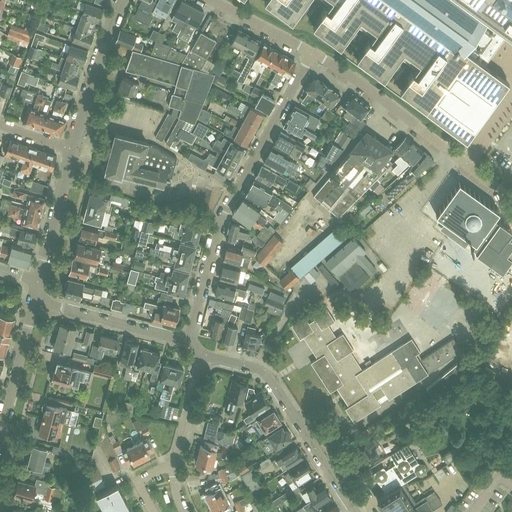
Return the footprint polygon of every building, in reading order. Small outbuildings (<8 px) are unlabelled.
[(103,9),(86,2),(80,0),(75,13),(96,21),(98,21),(103,9)] [(175,0),(158,0),(157,2),(155,0),(154,0),(142,0),(135,16),(148,23),(152,16),(150,14),(151,11),(166,19),(175,0)] [(179,32),(180,29),(192,5),(181,0),(174,14),(179,17),(172,29),(179,32)] [(408,77),(409,78),(400,90),(466,139),(509,81),(485,64),(500,44),(509,31),(511,33),(511,0),(264,0),(264,1),(292,22),(307,0),(322,0),(329,5),(326,8),(325,7),(321,13),(322,14),(313,26),(340,47),(356,25),(372,37),(370,40),(369,39),(364,45),(365,46),(356,58),(384,79),(400,57),(416,68),(413,72),(412,71),(408,77)] [(196,25),(199,20),(204,11),(192,5),(180,29),(187,32),(192,23),(196,25)] [(92,33),(96,21),(75,13),(73,18),(79,20),(77,27),(92,33)] [(46,17),(42,16),(37,29),(46,32),(48,26),(44,25),(46,17)] [(10,30),(30,37),(33,30),(25,27),(24,29),(12,24),(10,30)] [(92,33),(77,27),(76,28),(70,25),(69,30),(75,32),(72,40),(89,46),(94,34),(92,33)] [(242,50),(249,35),(238,29),(233,38),(230,44),(242,50)] [(8,36),(21,40),(28,43),(30,37),(10,30),(8,36)] [(136,36),(130,33),(120,30),(116,42),(140,51),(143,45),(134,41),(136,36)] [(45,36),(36,32),(32,45),(36,46),(38,40),(43,41),(45,36)] [(165,59),(170,48),(172,46),(162,43),(166,35),(160,33),(156,41),(155,43),(151,55),(165,59)] [(230,72),(228,78),(243,82),(246,76),(251,66),(256,57),(253,55),(260,41),(249,35),(242,50),(247,52),(245,55),(249,57),(238,76),(230,72)] [(256,57),(251,66),(262,72),(266,64),(275,49),(264,43),(259,51),(256,57)] [(87,50),(78,47),(70,44),(67,53),(56,49),(54,53),(62,56),(66,58),(81,63),(83,63),(87,50)] [(27,55),(35,58),(38,48),(30,46),(27,55)] [(181,64),(186,54),(170,48),(165,59),(181,64)] [(165,59),(151,55),(132,49),(125,70),(135,72),(176,84),(173,93),(172,92),(169,105),(172,106),(181,109),(185,97),(203,102),(210,85),(215,74),(210,72),(201,70),(181,64),(165,59)] [(277,70),(285,55),(275,49),(266,64),(262,72),(260,77),(265,80),(272,67),(277,70)] [(9,63),(11,64),(19,67),(23,57),(13,54),(9,63)] [(282,73),(288,76),(295,63),(294,61),(285,55),(277,70),(272,78),(270,82),(276,85),(282,73)] [(77,75),(81,63),(66,58),(62,56),(59,63),(54,61),(52,67),(55,68),(79,76),(79,75),(77,75)] [(53,81),(74,88),(79,76),(55,68),(52,67),(51,71),(56,73),(53,81)] [(213,67),(210,72),(215,74),(228,78),(230,72),(217,69),(217,71),(214,70),(214,68),(213,67)] [(18,83),(24,85),(29,72),(22,70),(18,83)] [(230,79),(215,75),(212,82),(225,89),(230,79)] [(311,97),(322,81),(314,75),(304,88),(309,92),(301,102),(305,105),(311,97)] [(246,76),(243,82),(246,83),(249,84),(252,79),(247,76),(246,76)] [(139,83),(132,80),(123,77),(121,83),(120,83),(118,87),(119,88),(118,90),(122,91),(121,95),(130,98),(134,87),(137,89),(139,83)] [(242,86),(242,84),(240,83),(236,81),(235,83),(234,86),(237,88),(240,89),(240,88),(242,86)] [(322,101),(332,88),(322,81),(311,97),(315,100),(317,97),(322,101)] [(12,86),(3,83),(0,90),(0,94),(9,97),(12,86)] [(275,100),(266,95),(262,93),(263,91),(253,86),(249,84),(246,83),(242,89),(259,98),(255,105),(269,112),(275,100)] [(31,103),(35,92),(23,88),(20,99),(31,103)] [(331,107),(340,94),(332,89),(332,88),(322,101),(318,106),(322,109),(326,104),(331,107)] [(32,126),(43,95),(38,93),(33,108),(28,107),(23,123),(32,126)] [(346,101),(343,105),(348,109),(343,116),(347,118),(361,100),(352,93),(346,101)] [(43,95),(32,126),(42,129),(47,113),(51,101),(47,99),(48,96),(43,95)] [(181,109),(172,106),(170,114),(179,118),(185,120),(193,123),(194,124),(197,118),(201,107),(203,102),(185,97),(181,109)] [(51,133),(62,101),(57,100),(52,115),(47,113),(42,129),(51,133)] [(350,121),(343,130),(350,135),(362,120),(361,120),(370,107),(361,100),(347,118),(350,121)] [(61,136),(66,119),(61,118),(66,103),(62,101),(51,133),(61,136)] [(245,118),(257,125),(263,114),(241,101),(237,108),(229,103),(226,107),(245,118)] [(314,111),(317,106),(312,103),(308,109),(314,113),(314,111)] [(309,113),(295,105),(288,117),(303,125),(305,126),(305,127),(313,131),(319,119),(309,113)] [(197,118),(207,123),(212,113),(201,107),(197,118)] [(326,120),(332,112),(331,111),(327,108),(320,117),(326,120)] [(332,112),(326,120),(331,124),(337,115),(332,112)] [(305,126),(303,125),(288,117),(284,126),(300,135),(302,131),(314,137),(316,133),(314,131),(313,131),(305,127),(305,126)] [(177,134),(185,120),(179,118),(165,143),(170,145),(172,143),(177,134)] [(252,135),(257,125),(245,118),(239,128),(252,135)] [(185,120),(177,134),(185,139),(193,123),(185,120)] [(208,127),(198,122),(193,132),(203,138),(208,127)] [(239,128),(235,125),(234,125),(231,131),(226,128),(223,132),(246,145),(252,135),(239,128)] [(305,145),(289,136),(281,132),(274,144),(288,152),(298,158),(305,145)] [(392,157),(388,154),(391,150),(366,132),(333,173),(332,172),(330,174),(331,175),(314,196),(338,218),(358,198),(361,195),(370,186),(377,179),(393,163),(389,160),(392,157)] [(352,137),(344,132),(338,144),(345,148),(352,137)] [(146,143),(147,142),(115,134),(111,149),(109,157),(105,172),(163,187),(166,176),(172,177),(177,158),(155,145),(146,143)] [(395,150),(393,152),(395,153),(397,151),(401,155),(412,142),(406,136),(394,149),(395,150)] [(239,157),(244,148),(223,137),(221,141),(217,139),(214,144),(239,157)] [(19,158),(24,144),(10,140),(5,153),(19,158)] [(334,160),(344,148),(331,141),(324,154),(334,160)] [(412,164),(418,156),(423,151),(412,142),(401,155),(407,160),(403,164),(407,168),(412,164)] [(25,172),(33,148),(24,144),(19,158),(24,160),(20,170),(25,172)] [(235,166),(239,157),(214,144),(212,148),(224,154),(222,159),(235,166)] [(268,155),(296,171),(296,170),(299,165),(289,160),(290,156),(281,151),(272,147),(268,155)] [(38,165),(43,151),(33,148),(25,172),(29,173),(32,163),(38,165)] [(38,165),(42,166),(52,170),(56,155),(43,151),(38,165)] [(230,175),(235,166),(222,159),(210,152),(207,157),(213,160),(211,165),(230,175)] [(406,177),(410,181),(413,179),(414,179),(414,178),(413,178),(414,177),(434,160),(424,152),(411,168),(414,170),(406,177)] [(190,153),(187,158),(198,167),(204,170),(208,163),(208,162),(203,159),(190,153)] [(294,175),(296,171),(268,155),(264,162),(282,172),(283,169),(294,175)] [(314,160),(311,165),(324,173),(334,162),(322,155),(318,162),(314,160)] [(307,157),(304,161),(311,165),(314,160),(309,156),(307,157)] [(286,179),(262,166),(256,177),(270,185),(273,179),(283,185),(286,179)] [(197,172),(192,182),(213,194),(219,183),(208,178),(211,173),(204,170),(198,167),(195,171),(197,172)] [(316,169),(310,177),(316,182),(322,174),(316,169)] [(11,178),(4,175),(1,182),(9,185),(11,179),(11,178)] [(309,179),(302,187),(309,191),(316,182),(313,181),(309,179)] [(373,189),(380,183),(380,182),(379,182),(377,179),(370,186),(373,189)] [(272,190),(264,185),(254,180),(250,188),(277,203),(289,210),(291,207),(280,198),(271,193),(272,190)] [(386,195),(390,200),(393,197),(393,196),(404,187),(405,187),(405,186),(407,184),(403,180),(386,195)] [(40,183),(32,181),(29,190),(37,192),(40,183)] [(459,181),(436,214),(475,242),(472,247),(502,269),(511,254),(511,248),(509,247),(511,243),(511,238),(508,235),(511,230),(499,221),(500,221),(495,217),(499,210),(459,181)] [(186,192),(183,197),(194,203),(197,199),(207,204),(213,194),(192,182),(187,192),(186,192)] [(379,183),(373,189),(378,194),(384,188),(379,183)] [(250,188),(246,196),(264,206),(266,203),(278,210),(272,218),(280,224),(290,213),(288,212),(289,210),(277,203),(250,188)] [(14,190),(13,195),(23,198),(28,199),(26,204),(43,208),(46,198),(14,190)] [(110,199),(100,196),(91,194),(89,199),(88,199),(86,206),(104,211),(110,213),(112,206),(108,205),(110,199)] [(131,200),(122,197),(113,195),(112,200),(124,203),(123,206),(129,207),(131,200)] [(243,199),(238,206),(263,225),(266,220),(258,214),(260,211),(243,199)] [(10,205),(9,210),(41,218),(43,208),(26,204),(25,209),(21,208),(10,205)] [(372,209),(373,208),(370,205),(370,204),(362,210),(360,212),(364,217),(366,214),(372,209)] [(104,211),(86,206),(84,213),(85,214),(84,219),(94,222),(103,224),(105,224),(104,230),(112,232),(113,227),(107,225),(110,213),(104,211)] [(263,225),(238,206),(233,213),(249,226),(252,223),(261,230),(270,236),(272,233),(273,232),(268,228),(263,225)] [(9,210),(8,215),(18,217),(23,218),(21,224),(38,228),(41,218),(9,210)] [(202,221),(192,218),(188,217),(186,223),(174,220),(173,225),(199,232),(200,228),(201,228),(203,222),(202,222),(202,221)] [(240,224),(236,221),(232,218),(231,222),(230,221),(229,227),(228,227),(227,231),(228,231),(226,238),(235,241),(237,233),(248,236),(251,238),(255,243),(262,246),(265,242),(257,236),(241,225),(240,224)] [(142,229),(141,230),(152,233),(154,224),(144,221),(142,229)] [(21,229),(12,227),(13,225),(4,223),(2,230),(10,232),(9,234),(18,236),(17,242),(24,244),(33,246),(37,234),(27,231),(21,229)] [(140,224),(134,223),(131,235),(140,237),(141,230),(142,229),(139,229),(140,224)] [(198,236),(199,232),(173,225),(172,230),(177,232),(176,237),(196,243),(196,242),(198,242),(199,236),(198,236)] [(112,232),(104,230),(98,228),(98,230),(82,226),(81,232),(79,232),(78,235),(79,237),(79,238),(88,241),(95,243),(97,236),(103,238),(104,236),(115,239),(117,233),(114,232),(112,232)] [(261,230),(257,236),(265,242),(270,236),(261,230)] [(254,255),(254,256),(264,265),(283,242),(272,233),(270,236),(265,242),(262,246),(255,255),(254,255)] [(375,268),(373,265),(363,254),(366,251),(353,237),(326,261),(338,276),(337,277),(349,291),(375,268)] [(11,248),(2,245),(3,241),(0,239),(0,249),(0,250),(10,253),(30,259),(32,250),(12,244),(11,248)] [(129,239),(125,254),(132,256),(136,241),(129,239)] [(179,249),(168,246),(151,241),(149,247),(192,258),(193,254),(195,254),(196,248),(195,248),(195,247),(181,243),(179,249)] [(104,250),(87,245),(78,243),(77,244),(76,244),(73,254),(75,254),(74,255),(103,263),(105,255),(102,254),(104,250)] [(242,250),(254,255),(255,255),(256,249),(243,244),(241,250),(242,250)] [(191,261),(192,258),(149,247),(148,252),(161,256),(161,255),(171,257),(170,263),(189,269),(190,267),(191,268),(193,262),(191,261)] [(236,248),(236,250),(227,247),(225,253),(224,254),(223,257),(224,258),(224,259),(239,263),(241,257),(253,260),(254,256),(254,255),(242,250),(241,250),(236,248)] [(135,257),(142,259),(144,251),(136,249),(135,257)] [(28,267),(30,259),(10,253),(0,250),(0,254),(9,257),(8,261),(28,267)] [(108,269),(83,262),(73,260),(72,266),(70,266),(69,269),(70,270),(70,272),(89,278),(91,271),(106,276),(108,269)] [(145,263),(135,260),(134,266),(133,268),(143,271),(144,270),(145,263)] [(110,268),(121,271),(123,264),(112,261),(110,268)] [(240,268),(233,267),(224,264),(220,278),(236,283),(240,268)] [(338,283),(322,264),(317,268),(334,287),(338,283)] [(188,274),(188,272),(174,269),(172,275),(161,272),(160,277),(185,284),(186,280),(188,280),(189,274),(188,274)] [(286,289),(299,278),(291,269),(279,280),(286,289)] [(184,288),(185,284),(160,277),(152,275),(151,280),(158,282),(165,284),(163,289),(168,291),(182,294),(183,293),(184,294),(186,288),(184,288)] [(65,286),(94,293),(101,295),(103,290),(83,285),(84,282),(68,278),(68,281),(66,280),(65,286)] [(245,296),(246,290),(244,289),(228,285),(219,283),(217,288),(215,289),(215,292),(216,294),(216,295),(225,298),(232,299),(234,300),(236,294),(240,295),(238,301),(248,303),(248,302),(249,297),(245,296)] [(246,289),(261,294),(263,288),(248,283),(246,289)] [(92,299),(94,293),(65,286),(63,291),(65,292),(64,294),(79,298),(80,296),(92,299)] [(166,298),(172,300),(173,294),(162,291),(160,297),(166,298)] [(267,297),(283,304),(285,298),(269,292),(268,295),(267,297)] [(166,298),(160,297),(159,296),(157,304),(145,301),(144,307),(150,308),(179,316),(180,310),(178,310),(179,307),(164,303),(166,298)] [(283,304),(267,297),(266,297),(263,304),(267,306),(265,311),(278,317),(283,304)] [(121,311),(124,302),(112,299),(110,308),(121,311)] [(224,302),(216,300),(214,306),(231,311),(233,304),(224,302)] [(124,302),(121,311),(121,312),(128,313),(128,311),(134,313),(136,305),(124,302)] [(248,308),(244,321),(250,323),(255,304),(248,302),(248,303),(246,308),(248,308)] [(248,308),(246,308),(241,306),(237,318),(243,320),(242,321),(244,321),(248,308)] [(342,332),(336,337),(328,324),(335,320),(326,307),(313,315),(315,319),(309,323),(305,316),(292,325),(300,338),(303,336),(318,358),(311,362),(330,391),(337,387),(349,406),(345,408),(354,421),(380,404),(377,399),(386,393),(389,398),(428,373),(419,359),(419,360),(415,354),(420,351),(411,337),(403,343),(371,363),(369,360),(366,362),(368,366),(362,369),(350,351),(353,349),(342,332)] [(150,308),(148,314),(154,315),(152,320),(159,322),(160,319),(175,323),(175,321),(177,321),(179,316),(150,308)] [(210,334),(220,336),(224,321),(226,322),(228,316),(215,313),(214,318),(210,334)] [(234,342),(236,332),(237,327),(232,325),(236,315),(231,314),(227,323),(225,329),(223,339),(228,340),(229,342),(231,342),(233,342),(234,342)] [(14,319),(4,317),(0,315),(0,328),(11,332),(14,319)] [(76,328),(70,326),(60,324),(57,335),(73,339),(76,328)] [(260,335),(253,334),(255,328),(247,326),(244,338),(242,348),(257,352),(259,342),(262,342),(266,336),(263,334),(260,335)] [(0,341),(8,344),(11,332),(0,328),(0,341)] [(94,332),(87,330),(83,343),(91,344),(94,332)] [(93,344),(90,355),(102,358),(104,348),(115,351),(119,352),(122,342),(118,341),(118,339),(118,336),(114,335),(112,337),(101,334),(99,344),(98,346),(93,344)] [(70,352),(73,339),(57,335),(54,348),(70,352)] [(453,338),(421,359),(429,372),(461,350),(453,338)] [(134,361),(136,354),(138,344),(125,341),(122,350),(120,358),(121,358),(119,364),(127,366),(126,370),(133,372),(135,363),(136,361),(134,361)] [(146,367),(151,352),(150,352),(151,350),(141,348),(139,357),(137,364),(135,363),(133,372),(132,376),(137,377),(140,365),(146,367)] [(86,362),(88,356),(88,355),(75,351),(73,358),(86,362)] [(155,383),(157,373),(160,363),(158,362),(160,354),(151,352),(146,367),(146,368),(152,370),(149,381),(155,383)] [(53,377),(52,380),(60,383),(60,381),(69,383),(68,385),(76,387),(79,377),(88,380),(91,371),(67,365),(67,363),(58,361),(55,370),(55,369),(54,371),(52,370),(51,377),(53,377)] [(466,375),(457,363),(426,388),(436,400),(466,375)] [(113,376),(115,369),(94,364),(92,371),(113,376)] [(164,405),(165,398),(173,366),(164,364),(160,379),(165,380),(159,403),(164,405)] [(174,383),(179,384),(183,369),(173,366),(165,398),(170,399),(174,383)] [(125,374),(123,378),(131,380),(132,376),(133,372),(126,370),(125,374)] [(243,400),(242,400),(247,385),(245,384),(246,383),(240,382),(240,383),(233,381),(226,410),(232,411),(234,404),(241,406),(243,400)] [(262,391),(256,394),(254,390),(254,389),(249,387),(246,398),(249,401),(245,403),(250,411),(249,415),(243,418),(246,423),(254,418),(260,414),(258,411),(269,405),(264,397),(265,397),(262,391)] [(134,404),(125,401),(124,402),(122,409),(127,410),(128,410),(132,412),(133,408),(134,404)] [(42,416),(42,417),(63,423),(75,427),(78,412),(46,404),(44,404),(42,405),(41,408),(42,410),(44,411),(43,416),(42,416)] [(85,414),(86,407),(76,404),(74,411),(85,414)] [(169,406),(164,405),(161,416),(172,419),(173,414),(168,412),(169,406)] [(169,406),(168,412),(173,414),(178,415),(179,409),(169,406)] [(256,428),(259,426),(261,424),(265,431),(280,421),(273,410),(264,416),(263,415),(256,420),(254,418),(246,423),(248,425),(244,427),(248,433),(256,428)] [(125,413),(121,415),(124,421),(125,420),(130,417),(127,412),(125,413)] [(443,418),(438,413),(431,420),(436,425),(443,418)] [(61,431),(63,423),(42,417),(42,418),(42,419),(39,432),(39,434),(41,436),(43,437),(45,436),(47,434),(61,437),(59,446),(69,449),(71,443),(63,441),(66,432),(61,431)] [(102,421),(96,442),(102,444),(106,430),(102,421)] [(217,430),(219,424),(208,421),(204,437),(232,445),(234,434),(217,430)] [(262,446),(267,443),(272,450),(291,438),(290,436),(290,435),(288,432),(287,432),(283,426),(273,432),(273,431),(258,440),(262,446)] [(106,430),(102,444),(105,449),(114,445),(113,443),(106,430)] [(356,443),(348,449),(354,457),(356,456),(361,464),(369,459),(377,453),(373,447),(377,444),(371,434),(365,438),(356,443)] [(148,453),(153,451),(147,439),(135,445),(142,459),(150,455),(148,453)] [(113,443),(114,445),(115,448),(122,445),(119,440),(113,443)] [(213,458),(216,450),(217,445),(204,442),(203,446),(200,446),(198,454),(213,458)] [(458,444),(442,455),(447,463),(463,452),(458,444)] [(114,445),(105,449),(107,454),(116,450),(115,448),(114,445)] [(134,463),(142,459),(135,445),(123,451),(129,463),(133,461),(134,463)] [(53,462),(43,459),(46,449),(33,446),(30,458),(28,458),(26,464),(28,464),(28,466),(34,467),(32,472),(49,477),(53,462)] [(79,452),(54,446),(52,451),(77,458),(79,452)] [(284,469),(289,466),(303,457),(302,456),(302,454),(301,452),(299,451),(298,450),(295,446),(272,461),(275,466),(280,463),(284,469)] [(426,474),(427,468),(425,464),(419,463),(416,465),(409,455),(406,457),(400,448),(390,455),(395,464),(392,466),(385,470),(383,467),(373,473),(383,490),(386,489),(388,492),(406,480),(407,481),(417,475),(422,476),(426,474)] [(116,450),(107,454),(110,459),(115,457),(119,455),(116,450)] [(198,454),(196,463),(198,464),(197,468),(210,471),(213,458),(198,454)] [(246,461),(250,469),(259,463),(254,456),(246,461)] [(120,467),(115,458),(115,457),(110,459),(108,460),(113,470),(120,467)] [(284,475),(292,488),(313,474),(310,469),(305,461),(284,475)] [(245,462),(238,467),(242,473),(250,468),(245,462)] [(84,470),(86,473),(96,468),(94,464),(88,463),(84,470)] [(233,464),(224,469),(226,474),(233,471),(236,470),(233,464)] [(89,479),(99,474),(96,468),(86,473),(89,479)] [(261,486),(250,469),(241,475),(251,492),(261,486)] [(89,479),(91,484),(101,479),(99,474),(89,479)] [(33,490),(39,492),(47,494),(45,498),(52,500),(56,486),(49,484),(50,481),(37,477),(35,484),(28,482),(18,480),(17,486),(16,486),(14,488),(14,492),(15,492),(15,493),(24,496),(31,498),(33,490)] [(85,495),(104,485),(101,479),(91,484),(84,487),(83,491),(85,495)] [(430,511),(433,511),(442,505),(434,492),(424,498),(424,497),(416,502),(403,483),(407,481),(406,480),(388,492),(386,489),(383,490),(383,491),(385,494),(377,499),(381,505),(385,511),(430,511)] [(223,495),(219,487),(217,483),(205,489),(207,493),(205,494),(209,502),(223,495)] [(105,509),(124,500),(117,485),(100,494),(103,499),(101,500),(105,509)] [(314,511),(318,510),(316,506),(330,497),(323,486),(316,490),(314,486),(307,490),(310,495),(309,495),(312,499),(294,511),(314,511)] [(62,489),(56,487),(53,498),(59,499),(62,489)] [(271,500),(259,507),(262,511),(265,511),(291,496),(288,491),(272,501),(271,500)] [(209,502),(213,510),(216,509),(217,511),(219,511),(230,507),(223,495),(209,502)] [(246,497),(240,500),(243,506),(248,503),(251,501),(248,496),(246,498),(246,497)] [(130,511),(124,500),(105,509),(106,511),(130,511)] [(240,500),(235,503),(238,508),(243,506),(240,500)] [(250,503),(253,508),(258,505),(255,500),(250,503)]
